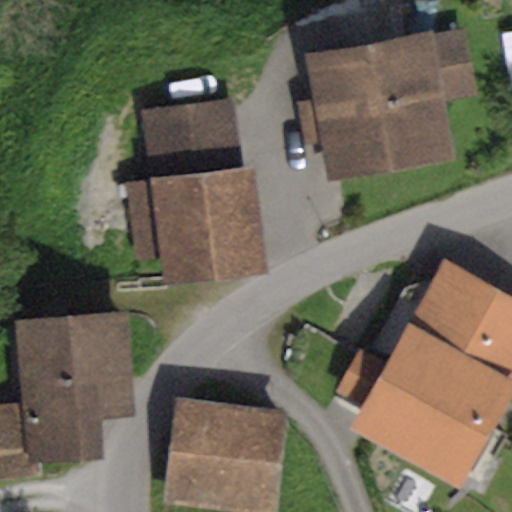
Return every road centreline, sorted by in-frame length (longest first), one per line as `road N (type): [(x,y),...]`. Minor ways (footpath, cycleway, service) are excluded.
road 1 (residential): [(511,206),(321,268),(186,355)]
road 2 (residential): [(371,511),(323,414),(186,355)]
road 3 (residential): [(186,355),(127,481),(133,511)]
road 4 (track): [(0,508),(127,481)]
